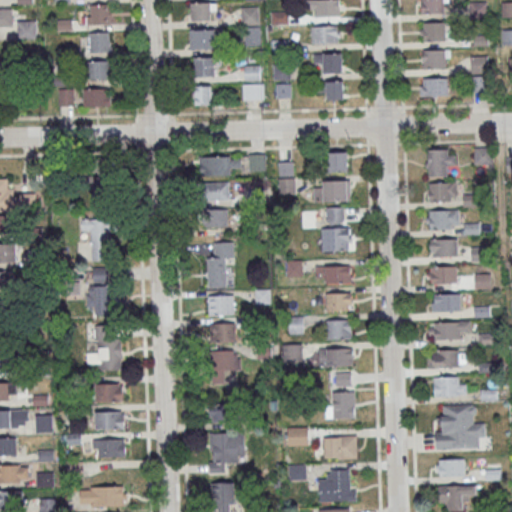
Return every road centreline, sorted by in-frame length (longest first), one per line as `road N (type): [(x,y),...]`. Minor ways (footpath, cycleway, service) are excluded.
road 1 (residential): [(166,511),(148,0)]
road 2 (residential): [(511,121),(0,137)]
road 3 (residential): [(396,511),(380,0)]
